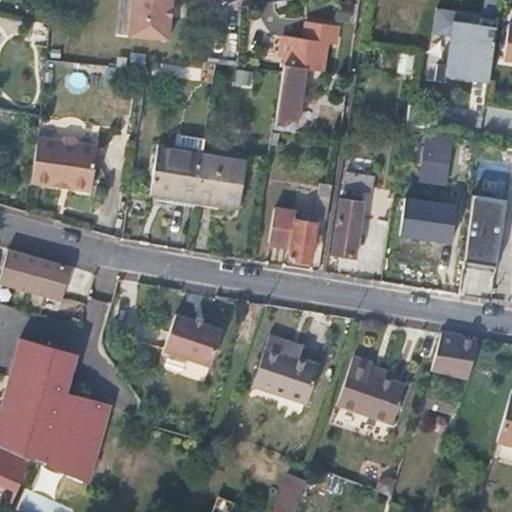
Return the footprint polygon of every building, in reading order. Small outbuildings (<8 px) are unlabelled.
[(131,0),(128,38),(169,42),(173,0),(131,0)] [(274,128),(292,131),(293,125),(295,125),(307,68),(323,71),(328,43),(337,45),(341,26),(308,20),(305,37),(285,33),(281,54),(286,55),(283,69),(280,84),(276,115),(275,119),(274,128)] [(487,82),(495,26),(453,20),(445,76),(487,82)] [(511,24),(508,24),(503,59),(511,60),(511,24)] [(414,55),(403,53),(402,61),(413,62),(414,55)] [(511,109),(485,105),(481,130),(511,135),(511,109)] [(270,157),(274,128),(275,119),(276,115),(259,114),(253,155),(270,157)] [(465,142),(478,144),(479,139),(479,136),(466,134),(465,142)] [(451,140),(426,136),(420,177),(445,181),(451,140)] [(59,141),(38,139),(31,185),(57,188),(57,183),(94,189),(100,148),(77,144),(73,139),(64,138),(59,141)] [(511,143),(479,139),(478,144),(475,169),(507,173),(511,143)] [(198,200),(205,150),(162,144),(154,193),(198,200)] [(248,157),(205,150),(198,200),(241,206),(248,157)] [(373,176),(346,172),(344,187),(371,191),(373,176)] [(326,221),(331,184),(320,182),(315,211),(313,215),(313,217),(317,219),(326,221)] [(93,193),(94,189),(57,183),(57,188),(93,193)] [(475,195),(463,265),(497,271),(510,201),(475,195)] [(362,203),(341,199),(332,254),(354,257),(362,203)] [(447,210),(417,205),(412,236),(443,241),(447,210)] [(295,212),(273,209),(270,227),(267,245),(290,248),(289,257),(289,259),(311,261),(317,224),(294,220),(295,212)] [(23,250),(6,245),(1,270),(0,272),(0,280),(14,284),(23,250)] [(38,254),(23,250),(14,284),(29,288),(38,254)] [(55,258),(38,254),(29,288),(45,292),(55,258)] [(63,260),(55,258),(45,292),(61,297),(64,286),(70,263),(63,260)] [(176,309),(163,345),(210,362),(223,326),(176,309)] [(475,341),(441,334),(431,368),(466,381),(475,341)] [(0,499),(7,503),(27,456),(87,477),(107,405),(105,404),(61,389),(73,351),(20,338),(0,410),(0,499)] [(283,352),(265,345),(251,386),(304,405),(315,375),(280,362),(283,352)] [(375,363),(356,356),(340,403),(396,421),(408,384),(373,372),(375,363)] [(511,396),(509,396),(495,442),(511,446),(511,396)] [(293,511),(304,481),(284,476),(273,511),(293,511)] [(228,511),(231,504),(215,498),(210,511),(228,511)]
